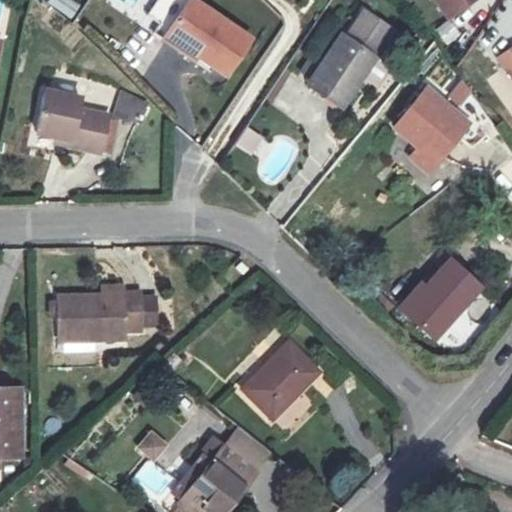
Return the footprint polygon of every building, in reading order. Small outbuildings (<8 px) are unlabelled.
[(67,11),(74,0),(58,0),(56,3),(67,11)] [(78,18),(86,7),(76,0),(74,0),(67,11),(78,18)] [(166,37),(191,0),(161,0),(152,14),(164,22),(158,32),(166,37)] [(258,37),(204,0),(191,0),(166,37),(214,70),(218,64),(232,74),(258,37)] [(444,0),(451,8),(462,0),(444,0)] [(347,35),(329,63),(338,68),(355,40),(347,35)] [(385,59),(355,40),(338,68),(329,63),(314,87),(352,111),(385,59)] [(458,108),(469,89),(456,81),(445,100),(458,108)] [(84,98),(51,90),(40,134),(70,141),(69,146),(101,153),(110,118),(80,111),(84,98)] [(474,124),(430,90),(405,120),(430,138),(423,146),(415,157),(436,173),(474,124)] [(117,93),(113,112),(141,118),(144,99),(117,93)] [(430,138),(405,120),(399,128),(423,146),(430,138)] [(250,156),(262,138),(244,127),(232,145),(250,156)] [(455,260),(411,314),(442,340),(486,286),(455,260)] [(122,296),(62,295),(62,340),(102,340),(102,330),(129,330),(139,330),(140,289),(122,289),(122,296)] [(102,330),(102,340),(129,341),(129,330),(102,330)] [(289,341),(239,389),(271,420),(319,372),(289,341)] [(0,388),(0,453),(14,454),(15,389),(0,388)] [(218,446),(172,500),(185,511),(219,511),(239,489),(235,486),(247,472),(218,446)] [(185,511),(172,500),(161,511),(185,511)]
